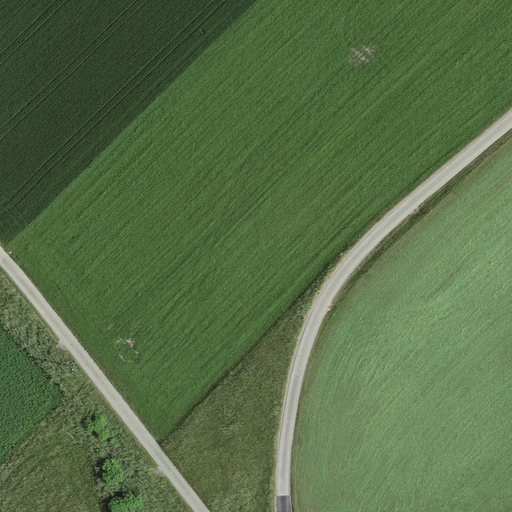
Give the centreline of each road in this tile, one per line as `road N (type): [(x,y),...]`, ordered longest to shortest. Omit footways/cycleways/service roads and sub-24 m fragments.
road 1 (track): [(285,511),(301,358),(342,273),(383,226),(511,119)]
road 2 (track): [(0,254),(206,511)]
